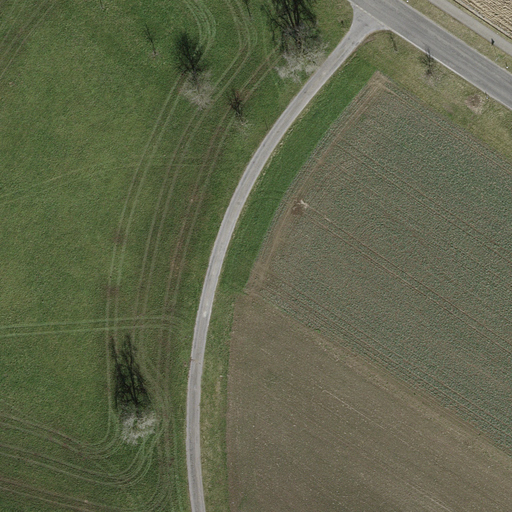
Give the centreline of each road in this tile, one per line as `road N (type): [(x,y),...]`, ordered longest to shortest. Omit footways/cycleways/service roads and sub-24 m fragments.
road 1 (track): [(199,511),(191,436),(202,316),(236,202),(293,110),(381,7)]
road 2 (secondary): [(370,0),(511,93)]
